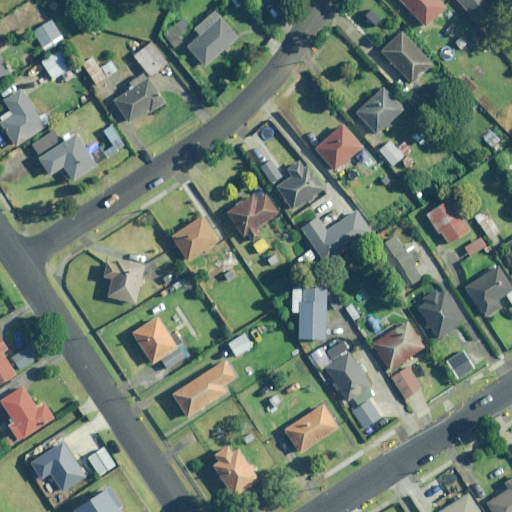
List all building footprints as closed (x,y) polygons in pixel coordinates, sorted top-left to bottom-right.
[(275,1),(273,0),(256,0),(265,10),(275,1)] [(443,0),(403,0),(426,25),(448,5),(443,0)] [(459,0),(471,12),(483,0),(459,0)] [(240,36),(216,10),(196,29),(201,35),(189,47),(207,66),(240,36)] [(192,27),(184,17),(164,33),(176,47),(184,41),(180,36),(192,27)] [(54,19),(33,31),(45,51),(65,40),(54,19)] [(404,30),(383,50),(414,83),(435,63),(404,30)] [(170,62),(152,41),(135,55),(153,76),(170,62)] [(76,65),(64,47),(43,61),(55,79),(76,65)] [(0,50),(0,83),(15,74),(0,50)] [(94,56),(84,62),(99,83),(119,69),(112,60),(102,67),(94,56)] [(131,82),(134,87),(116,100),(132,122),(151,108),(154,112),(168,101),(146,71),(131,82)] [(407,109),(386,86),(358,112),(379,135),(407,109)] [(48,125),(23,89),(6,101),(12,110),(2,117),(4,120),(1,122),(18,146),(48,125)] [(419,119),(412,110),(395,124),(403,134),(419,119)] [(366,146),(345,123),(317,148),(338,171),(366,146)] [(114,124),(104,131),(114,146),(124,138),(114,124)] [(104,147),(92,154),(80,133),(41,157),(52,174),(65,166),(75,181),(100,166),(97,162),(109,155),(104,147)] [(392,141),(381,150),(394,166),(405,156),(392,141)] [(273,158),(261,165),(273,183),(284,176),(273,158)] [(312,164),(307,167),(302,160),(289,168),(294,175),(279,185),(294,210),(327,188),(312,164)] [(260,199),(257,194),(228,212),(244,237),(249,234),(254,242),(268,233),(262,224),(280,212),(268,194),(260,199)] [(443,232),(451,244),(473,229),(452,198),(428,214),(441,233),(443,232)] [(486,209),(476,216),(487,233),(497,227),(486,209)] [(374,230),(359,210),(330,230),(320,216),(303,228),(328,263),(374,230)] [(221,240),(205,215),(174,236),(190,260),(221,240)] [(397,236),(389,242),(410,271),(408,272),(416,283),(434,270),(412,239),(404,245),(397,236)] [(488,245),(482,236),(466,247),(473,256),(488,245)] [(318,256),(312,248),(302,256),(308,264),(318,256)] [(138,302),(147,264),(119,258),(117,263),(108,261),(105,277),(114,279),(110,296),(138,302)] [(511,281),(502,265),(467,286),(486,317),(504,306),(500,300),(507,296),(511,303),(511,281)] [(304,287),(296,287),(294,311),(301,311),(299,337),(326,339),(330,287),(304,285),(304,287)] [(446,289),(441,292),(438,289),(423,299),(425,303),(419,307),(441,339),(453,331),(464,347),(472,341),(461,325),(467,320),(446,289)] [(159,316),(135,333),(155,363),(163,358),(169,368),(181,360),(184,365),(193,359),(183,344),(184,343),(176,330),(171,333),(159,316)] [(403,327),(402,325),(374,344),(391,370),(427,347),(411,322),(403,327)] [(254,345),(246,333),(231,343),(238,355),(254,345)] [(2,335),(0,336),(0,385),(19,374),(7,353),(11,351),(2,335)] [(364,428),(397,407),(376,375),(369,379),(351,351),(327,367),(349,401),(354,398),(358,405),(352,409),(364,428)] [(239,376),(228,359),(175,393),(190,417),(228,392),(224,386),(239,376)] [(409,365),(392,377),(407,400),(425,389),(409,365)] [(21,441),(55,417),(46,404),(39,408),(24,385),(2,401),(16,422),(10,426),(21,441)] [(341,427),(325,404),(287,429),(302,453),(341,427)] [(87,477),(65,441),(33,462),(44,479),(52,473),(64,491),(87,477)] [(221,461),(215,465),(236,497),(260,481),(239,449),(235,452),(231,445),(217,455),(221,461)] [(511,511),(511,479),(507,482),(511,489),(489,503),(495,511),(511,511)] [(115,511),(101,489),(65,511),(115,511)] [(482,511),(470,492),(438,511),(482,511)]
